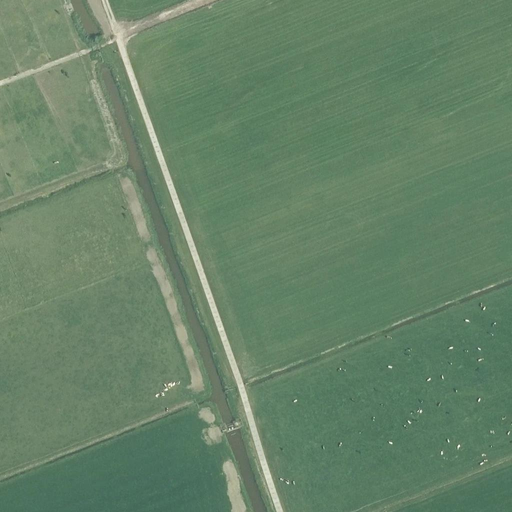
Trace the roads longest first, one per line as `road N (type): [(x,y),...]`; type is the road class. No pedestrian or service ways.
road 1 (track): [(281,511),(105,0)]
road 2 (track): [(0,83),(211,0)]
